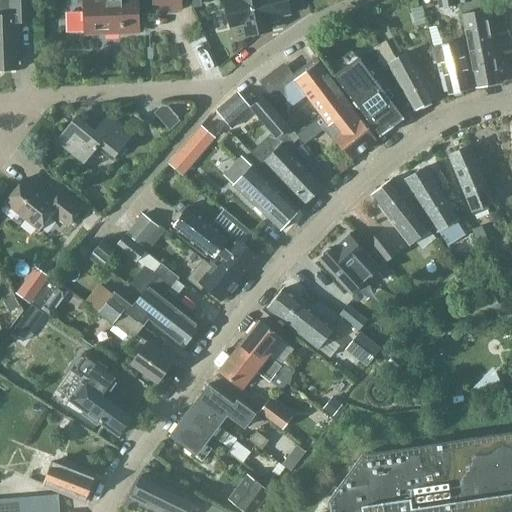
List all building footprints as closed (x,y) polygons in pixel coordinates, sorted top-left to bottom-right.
[(0,0),(0,69),(19,69),(17,22),(33,22),(32,0),(0,0)] [(84,0),(85,35),(137,33),(136,0),(84,0)] [(152,0),(153,12),(181,11),(180,0),(152,0)] [(227,0),(224,1),(230,28),(243,25),(246,37),(266,33),(264,21),(289,15),(285,0),(227,0)] [(458,4),(457,0),(436,0),(438,8),(456,5),(456,4),(458,4)] [(457,0),(458,4),(459,4),(468,52),(492,47),(482,0),(457,0)] [(412,112),(434,101),(408,53),(394,61),(384,42),(372,49),(383,70),(388,67),(412,112)] [(469,91),(458,43),(431,49),(435,66),(439,65),(446,96),(450,95),(453,97),(457,96),(459,93),(469,91)] [(499,84),(492,47),(468,52),(475,89),(499,84)] [(305,96),(328,126),(350,110),(351,109),(317,64),(306,50),(314,61),(284,83),(286,110),(288,110),(287,109),(305,96)] [(403,119),(357,58),(333,76),(379,137),(403,119)] [(273,72),(258,83),(275,106),(281,102),(279,82),(273,72)] [(251,108),(237,92),(216,112),(232,129),(251,111),(252,109),(251,108)] [(262,98),(251,108),(252,109),(251,111),(270,134),(261,142),(271,152),(263,160),(305,204),(322,187),(284,147),(291,141),(283,133),(288,128),(262,98)] [(350,110),(328,126),(324,129),(349,161),(375,141),(350,110)] [(89,128),(75,116),(55,140),(84,163),(96,148),(111,161),(132,135),(107,115),(99,125),(94,121),(89,128)] [(200,128),(180,149),(193,161),(213,140),(200,128)] [(486,206),(493,203),(468,147),(447,156),(471,212),(473,215),(487,209),(486,206)] [(298,211),(252,167),(240,180),(233,186),(280,230),(298,211)] [(457,220),(441,194),(425,169),(404,181),(436,233),(438,231),(448,246),(465,235),(456,220),(457,220)] [(53,203),(24,179),(5,202),(38,229),(51,213),(66,226),(81,208),(62,192),(53,203)] [(408,246),(429,230),(390,180),(369,195),(408,246)] [(168,229),(210,262),(213,258),(240,279),(257,257),(235,239),(227,249),(223,246),(230,237),(188,204),(168,229)] [(143,246),(157,227),(142,215),(127,233),(143,246)] [(487,241),(481,226),(471,230),(477,245),(487,241)] [(385,263),(397,253),(380,232),(368,242),(385,263)] [(125,233),(114,246),(136,263),(137,261),(144,267),(129,287),(142,298),(133,308),(147,319),(183,348),(200,326),(163,297),(178,277),(160,263),(145,251),(145,250),(125,233)] [(321,257),(318,259),(351,294),(379,268),(347,234),(334,246),(334,245),(330,249),(327,248),(322,253),(321,257)] [(222,301),(240,279),(213,258),(210,262),(208,264),(202,259),(186,279),(200,290),(204,286),(222,301)] [(35,268),(15,295),(29,305),(31,303),(49,278),(35,268)] [(67,291),(49,278),(31,303),(50,317),(56,309),(54,308),(61,298),(62,299),(67,291)] [(98,285),(85,301),(99,314),(111,323),(132,339),(127,348),(137,355),(130,363),(157,382),(173,361),(146,341),(146,342),(136,335),(147,319),(133,308),(127,303),(115,294),(113,297),(98,285)] [(505,299),(497,285),(483,292),(490,306),(492,306),(496,314),(508,308),(504,300),(505,299)] [(341,346),(329,337),(335,330),(285,290),(268,311),(318,350),(319,350),(331,359),(341,346)] [(359,331),(367,322),(347,305),(339,315),(359,331)] [(259,322),(246,339),(240,347),(275,375),(282,381),(292,368),(283,362),(279,367),(267,358),(268,356),(281,340),(259,322)] [(16,325),(9,334),(21,343),(28,333),(16,325)] [(375,347),(359,334),(350,345),(365,357),(364,360),(368,363),(380,348),(377,344),(375,347)] [(275,375),(240,347),(233,356),(220,373),(242,390),(255,373),(257,372),(269,382),(275,375)] [(71,371),(56,391),(69,401),(83,411),(81,414),(95,425),(97,426),(99,423),(117,436),(120,432),(123,434),(133,420),(130,418),(133,414),(107,395),(120,378),(95,360),(85,352),(71,371)] [(475,376),(482,387),(509,371),(501,359),(475,376)] [(361,374),(354,368),(347,377),(354,383),(361,374)] [(210,385),(197,403),(221,422),(227,415),(244,429),(256,414),(251,410),(238,400),(235,405),(210,385)] [(341,404),(331,396),(322,409),(331,416),(341,404)] [(282,429),(291,417),(268,400),(259,412),(282,429)] [(197,403),(183,420),(208,440),(211,436),(222,444),(230,434),(219,425),(221,422),(197,403)] [(205,444),(208,440),(183,420),(170,437),(202,463),(212,450),(205,444)] [(268,441),(256,431),(248,440),(260,450),(268,441)] [(511,511),(511,431),(361,454),(327,503),(328,511),(511,511)] [(242,463),(250,452),(236,441),(230,449),(228,452),(242,463)] [(305,451),(296,444),(282,463),(291,470),(305,451)] [(84,502),(93,478),(53,462),(43,486),(84,502)] [(254,511),(270,491),(246,473),(226,499),(246,511),(254,511)] [(141,475),(131,496),(147,504),(161,511),(162,511),(164,511),(188,511),(190,510),(194,511),(199,511),(203,505),(202,505),(141,475)]
